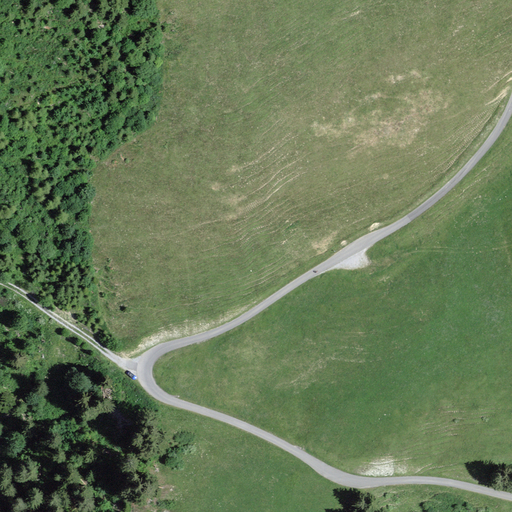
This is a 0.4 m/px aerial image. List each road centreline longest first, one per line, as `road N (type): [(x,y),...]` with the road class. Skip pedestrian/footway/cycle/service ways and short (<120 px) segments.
road 1 (unclassified): [(511,103),(481,152),(425,205),(240,319),(158,350),(144,373),(162,397),(240,423),(343,477),(422,479),(511,496)]
road 2 (track): [(0,280),(144,373)]
